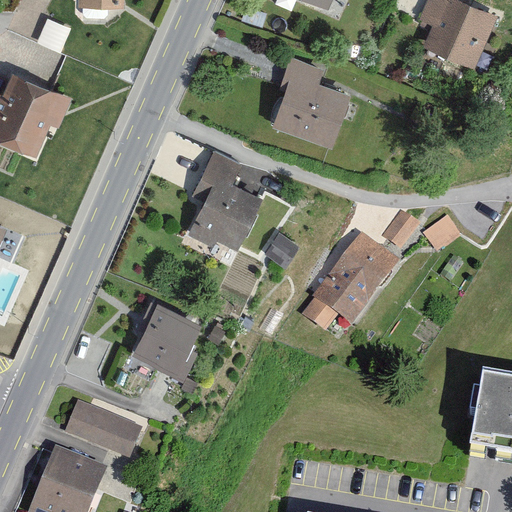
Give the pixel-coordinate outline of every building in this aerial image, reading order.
[(78,0),(78,8),(124,9),(124,0),(78,0)] [(333,0),(302,0),(329,11),(333,0)] [(499,16),(459,0),(429,0),(419,26),(431,31),(423,49),(476,71),(499,16)] [(47,14),(39,38),(63,46),(71,22),(47,14)] [(325,71),(291,58),(283,79),(290,82),(272,127),(332,150),(352,99),(319,86),(325,71)] [(68,99),(12,75),(0,104),(0,143),(37,159),(50,127),(56,129),(68,99)] [(242,167),(214,153),(192,197),(205,203),(189,236),(214,248),(217,242),(237,252),(263,201),(233,186),(242,167)] [(376,244),(396,259),(421,226),(401,212),(376,244)] [(461,235),(447,216),(423,235),(437,253),(461,235)] [(265,255),(285,271),(296,258),(299,248),(280,235),(265,255)] [(401,268),(361,238),(302,319),(326,337),(336,324),(351,335),(401,268)] [(202,328),(151,303),(138,330),(144,333),(132,357),(176,379),(202,328)] [(511,382),(484,378),(473,452),(511,457),(511,382)] [(143,431),(78,405),(65,437),(130,464),(143,431)] [(55,454),(30,511),(92,511),(108,476),(55,454)]
